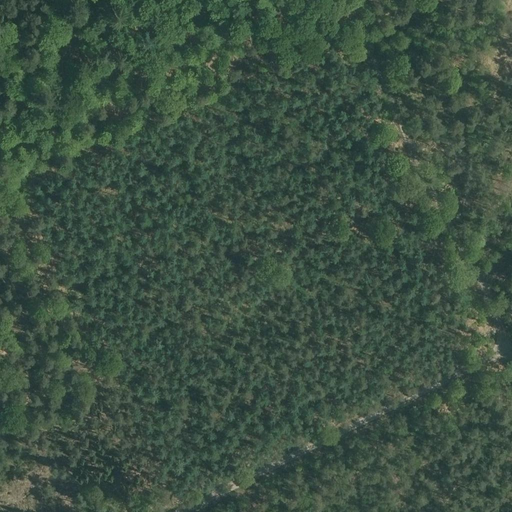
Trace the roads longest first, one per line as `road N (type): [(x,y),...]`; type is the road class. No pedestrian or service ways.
road 1 (track): [(507,344),(181,511)]
road 2 (track): [(427,183),(360,32)]
